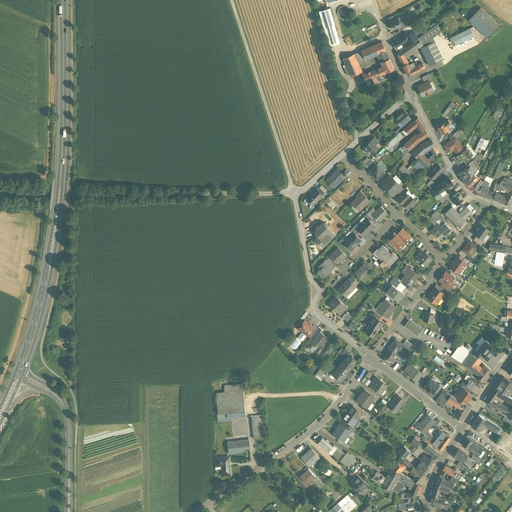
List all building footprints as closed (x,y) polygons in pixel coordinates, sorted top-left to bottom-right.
[(350,15),(351,13),(350,10),(349,8),(346,7),(344,6),(341,7),(339,8),(338,10),(337,13),(338,15),(339,18),(341,19),(344,20),(346,19),(349,17),(350,15)] [(470,14),(471,12),(470,10),(469,9),(467,8),(465,7),(464,8),(462,9),(461,11),(460,12),(461,14),(462,16),(464,17),(466,18),(468,17),(469,16),(470,14)] [(481,7),(468,20),(486,37),(498,25),(481,7)] [(329,8),(319,11),(329,46),(339,43),(329,8)] [(406,15),(401,17),(398,18),(401,26),(404,25),(404,24),(409,21),(406,15)] [(398,18),(389,22),(392,30),(401,26),(398,18)] [(437,24),(424,33),(418,38),(410,44),(403,49),(397,53),(399,58),(404,55),(417,47),(421,47),(427,61),(429,65),(430,65),(443,59),(433,37),(442,31),(437,24)] [(403,29),(406,35),(412,30),(409,25),(403,29)] [(470,28),(452,37),(454,42),(456,45),(474,36),(470,28)] [(406,35),(405,35),(405,36),(408,40),(410,44),(418,38),(416,35),(413,30),(412,30),(406,35)] [(405,36),(393,43),(395,48),(408,40),(405,36)] [(382,42),(357,53),(361,62),(378,54),(386,51),(382,42)] [(391,62),(386,51),(378,54),(383,66),(391,62)] [(358,63),(354,54),(343,59),(351,77),(362,72),(358,63)] [(391,62),(383,66),(384,67),(386,72),(394,69),(391,62)] [(411,66),(409,67),(408,64),(407,63),(403,65),(408,75),(417,71),(414,67),(411,68),(411,66)] [(384,67),(363,76),(366,81),(370,80),(375,77),(386,72),(384,67)] [(428,74),(422,77),(425,83),(429,81),(429,83),(432,81),(428,74)] [(425,83),(418,87),(422,96),(433,91),(429,83),(429,81),(425,83)] [(449,106),(443,114),(446,116),(451,108),(454,104),(451,102),(449,106)] [(502,113),(496,110),(493,116),(499,119),(502,113)] [(404,111),(394,119),(398,123),(401,126),(401,127),(410,119),(406,116),(408,115),(404,111)] [(423,126),(417,117),(404,128),(408,133),(417,126),(419,129),(423,126)] [(410,119),(401,127),(403,129),(411,122),(410,119)] [(448,120),(438,127),(442,134),(445,132),(446,133),(447,132),(447,131),(449,129),(447,126),(451,123),(448,120)] [(408,133),(404,128),(400,132),(404,137),(408,133)] [(420,132),(417,134),(421,139),(428,135),(424,129),(420,132)] [(460,129),(452,135),(455,138),(456,139),(463,134),(460,129)] [(400,132),(395,136),(388,143),(391,146),(392,147),(404,137),(400,132)] [(417,134),(415,134),(405,144),(402,147),(407,153),(419,141),(421,139),(417,134)] [(374,137),(364,147),(371,155),(379,148),(376,145),(379,142),(374,137)] [(455,138),(444,146),(449,152),(456,148),(459,152),(463,150),(464,149),(456,139),(455,138)] [(481,138),(475,151),(479,153),(481,148),(485,150),(489,142),(481,138)] [(430,139),(421,144),(425,150),(426,150),(430,148),(434,146),(430,139)] [(421,144),(413,153),(418,158),(412,165),(416,169),(420,173),(430,163),(427,159),(422,155),(426,151),(426,150),(425,150),(421,144)] [(439,154),(434,146),(430,148),(433,153),(435,155),(433,157),(435,158),(439,154)] [(464,149),(463,150),(459,152),(453,157),(458,165),(464,160),(466,159),(467,159),(472,156),(473,155),(467,147),(464,149)] [(435,155),(433,153),(427,159),(430,163),(434,159),(433,158),(433,157),(435,155)] [(483,160),(476,155),(475,158),(473,159),(471,161),(479,166),(482,163),(483,160)] [(472,156),(467,159),(466,159),(464,160),(467,164),(471,161),(473,159),(472,156)] [(367,158),(361,164),(364,167),(365,165),(370,161),(367,158)] [(371,159),(365,165),(370,170),(376,164),(371,159)] [(467,164),(466,165),(467,167),(459,172),(466,183),(473,174),(476,170),(479,166),(471,161),(467,164)] [(377,164),(369,171),(377,179),(385,172),(377,164)] [(411,181),(415,177),(411,173),(407,169),(403,164),(398,169),(411,181)] [(437,164),(432,170),(429,174),(432,177),(434,179),(443,169),(437,164)] [(407,169),(411,173),(416,169),(412,165),(407,169)] [(337,169),(326,180),(330,184),(331,183),(335,187),(341,180),(345,177),(345,176),(337,169)] [(420,173),(416,169),(411,173),(415,177),(420,173)] [(473,174),(466,183),(470,187),(473,184),(478,177),(473,174)] [(401,187),(390,175),(384,180),(381,183),(393,195),(396,192),(401,187)] [(449,177),(442,182),(437,186),(439,189),(442,187),(443,190),(444,189),(446,187),(446,188),(453,183),(449,177)] [(475,186),(473,189),(477,193),(481,185),(483,182),(480,180),(475,186)] [(490,183),(483,180),(483,182),(481,185),(488,188),(491,184),(490,183)] [(488,188),(481,185),(477,193),(484,196),(487,190),(488,188)] [(442,187),(439,189),(437,186),(436,186),(436,187),(437,188),(433,191),(432,191),(437,198),(439,198),(443,195),(442,194),(445,192),(444,189),(443,190),(442,187)] [(403,189),(399,194),(401,196),(405,192),(407,190),(405,187),(403,189)] [(316,189),(307,199),(313,205),(322,196),(316,189)] [(405,192),(401,196),(397,199),(402,204),(403,204),(410,197),(405,192)] [(445,192),(442,194),(443,195),(439,198),(443,202),(446,198),(449,195),(445,192)] [(453,195),(451,197),(456,204),(458,203),(459,204),(460,203),(460,202),(463,200),(458,192),(453,195)] [(362,193),(352,203),(359,211),(366,205),(369,201),(362,193)] [(511,197),(508,196),(507,195),(506,198),(503,203),(509,205),(511,201),(511,199),(511,197)] [(410,197),(403,204),(407,209),(411,205),(415,201),(415,200),(410,196),(410,197)] [(415,201),(411,205),(413,207),(419,200),(417,198),(415,200),(415,201)] [(313,205),(307,199),(306,199),(305,199),(304,200),(304,201),(305,202),(306,202),(310,206),(310,207),(311,208),(312,208),(313,207),(313,206),(312,206),(313,205)] [(376,210),(372,214),(379,222),(388,214),(380,206),(376,210)] [(459,214),(452,206),(445,214),(459,228),(460,227),(461,227),(460,226),(466,220),(464,219),(459,214)] [(466,207),(459,214),(464,219),(471,212),(466,207)] [(428,220),(430,222),(433,219),(439,213),(437,210),(430,216),(431,216),(428,220)] [(439,213),(433,219),(436,222),(440,218),(442,215),(439,213)] [(370,221),(366,218),(365,219),(362,223),(370,231),(375,226),(370,221)] [(436,222),(433,219),(430,222),(434,226),(438,223),(441,226),(444,223),(440,218),(436,222)] [(444,223),(441,226),(438,223),(434,226),(430,230),(438,238),(442,233),(445,236),(451,230),(445,223),(444,222),(444,223)] [(322,223),(319,226),(317,226),(316,227),(316,229),(317,230),(316,231),(316,234),(318,237),(327,228),(327,227),(327,225),(325,223),(323,223),(322,223)] [(358,227),(357,228),(360,231),(365,236),(370,231),(362,223),(358,227)] [(481,225),(479,227),(478,227),(476,230),(477,231),(475,234),(477,235),(482,239),(483,239),(489,230),(481,225)] [(318,237),(315,240),(317,243),(318,242),(323,247),(333,238),(335,235),(333,233),(327,228),(318,237)] [(402,229),(398,232),(397,231),(394,233),(404,243),(408,239),(407,238),(409,235),(402,229)] [(355,235),(352,232),(351,233),(348,237),(356,245),(360,240),(355,235)] [(404,243),(394,233),(392,235),(394,237),(390,241),(397,248),(399,245),(401,247),(404,243)] [(482,239),(477,235),(473,239),(480,245),(484,240),(483,239),(482,239)] [(356,245),(348,237),(344,241),(343,242),(346,245),(351,250),(356,245)] [(470,241),(462,250),(471,257),(478,247),(470,241)] [(391,253),(382,245),(375,253),(382,260),(383,261),(389,267),(398,258),(392,252),(391,253)] [(505,247),(493,245),(492,251),(504,253),(504,252),(504,253),(505,247)] [(338,248),(330,256),(338,264),(346,256),(338,248)] [(432,258),(422,250),(416,257),(427,265),(432,258)] [(504,253),(497,252),(494,264),(502,266),(504,253)] [(338,264),(330,256),(327,259),(330,262),(335,267),(338,264)] [(459,257),(458,256),(455,260),(454,259),(453,261),(462,268),(466,263),(463,261),(459,257)] [(323,268),(321,270),(321,269),(320,270),(317,273),(323,279),(332,269),(328,264),(329,263),(326,260),(320,265),(323,268)] [(389,267),(383,261),(379,265),(385,271),(389,267)] [(462,268),(453,261),(451,263),(452,264),(450,267),(455,271),(458,273),(462,268)] [(365,262),(357,271),(355,273),(359,278),(364,283),(371,276),(368,273),(371,269),(372,269),(368,266),(365,262)] [(379,268),(372,262),(368,266),(372,269),(371,269),(375,273),(379,268)] [(416,272),(407,266),(405,268),(404,269),(405,269),(402,273),(405,275),(402,280),(408,284),(411,286),(412,286),(415,282),(414,281),(419,275),(416,272)] [(454,277),(445,271),(439,280),(443,282),(448,286),(454,277)] [(358,282),(352,276),(348,280),(354,286),(358,282)] [(400,282),(394,277),(389,283),(392,284),(396,287),(400,282)] [(348,280),(339,289),(346,296),(352,290),(351,289),(354,286),(348,280)] [(448,286),(443,282),(440,286),(442,288),(447,292),(450,287),(448,286)] [(396,287),(392,284),(386,292),(399,302),(405,294),(396,287)] [(435,286),(427,297),(436,304),(444,293),(440,291),(435,286)] [(346,308),(335,297),(329,303),(333,307),(340,314),(346,308)] [(377,310),(382,315),(387,318),(395,307),(385,299),(377,310)] [(352,316),(347,312),(343,317),(347,322),(348,321),(352,316)] [(430,313),(425,312),(423,320),(432,323),(434,314),(430,313)] [(373,326),(369,330),(367,329),(365,332),(373,337),(380,328),(379,328),(383,322),(379,320),(374,316),(369,323),(373,326)] [(422,328),(409,319),(405,326),(417,335),(422,328)] [(313,326),(305,320),(303,322),(302,322),(301,322),(300,324),(300,325),(301,325),(298,329),(306,335),(308,332),(313,327),(313,326)] [(354,323),(352,321),(350,323),(347,327),(353,331),(357,326),(354,323)] [(317,328),(313,325),(313,326),(313,327),(308,332),(312,335),(317,328)] [(312,335),(315,338),(319,332),(320,332),(322,330),(318,327),(317,328),(312,335)] [(320,332),(319,332),(315,338),(311,343),(317,347),(321,350),(324,347),(322,345),(327,338),(320,332)] [(480,346),(485,340),(482,337),(477,343),(480,346)] [(399,342),(395,339),(396,339),(393,343),(392,343),(388,349),(389,349),(385,354),(385,359),(390,362),(398,353),(402,356),(407,347),(403,344),(402,343),(402,344),(399,342)] [(414,346),(406,340),(403,344),(407,347),(408,348),(409,347),(412,349),(414,346)] [(495,350),(485,340),(480,346),(476,351),(480,355),(481,353),(487,359),(495,350)] [(317,347),(311,343),(308,346),(314,351),(317,347)] [(452,356),(458,360),(463,354),(465,356),(469,350),(465,347),(461,343),(452,356)] [(469,350),(472,353),(474,350),(468,344),(465,347),(469,350)] [(350,353),(345,348),(341,353),(346,357),(348,354),(349,354),(350,353)] [(472,353),(469,350),(465,356),(460,362),(474,372),(477,369),(478,369),(480,367),(478,365),(481,361),(477,357),(472,353)] [(352,356),(350,356),(349,354),(348,354),(346,357),(345,359),(353,366),(354,364),(354,362),(356,360),(353,358),(353,357),(352,356)] [(353,366),(345,359),(341,364),(349,370),(350,368),(352,367),(353,366)] [(338,368),(332,374),(341,381),(349,370),(341,364),(338,368)] [(421,372),(410,364),(408,367),(407,366),(404,370),(411,375),(410,376),(417,381),(421,376),(422,373),(421,372)] [(323,365),(315,376),(321,380),(329,370),(323,365)] [(480,367),(478,369),(477,369),(474,372),(478,375),(478,374),(480,375),(484,379),(491,370),(484,365),(481,368),(480,367)] [(466,385),(465,384),(463,387),(469,392),(474,384),(480,387),(482,383),(476,379),(471,376),(466,385)] [(378,379),(376,377),(370,385),(381,393),(387,385),(378,378),(378,379)] [(511,389),(511,382),(504,377),(496,388),(500,390),(508,395),(511,389)] [(439,385),(431,379),(425,386),(427,388),(427,389),(430,392),(430,391),(433,393),(434,390),(439,385)] [(439,385),(434,390),(437,393),(443,386),(440,383),(439,385)] [(242,384),(229,385),(230,392),(243,391),(242,384)] [(473,395),(463,387),(460,392),(469,399),(473,395)] [(495,388),(491,394),(496,397),(496,395),(505,400),(508,395),(500,390),(496,388),(495,388)] [(365,389),(356,400),(367,408),(372,402),(375,397),(365,389)] [(456,397),(451,394),(443,390),(441,394),(436,401),(443,406),(447,401),(457,406),(459,406),(461,401),(457,399),(457,398),(456,397)] [(225,393),(216,394),(218,412),(217,413),(218,421),(231,420),(231,417),(246,415),(245,410),(243,391),(230,392),(225,393)] [(469,399),(460,392),(456,397),(457,398),(457,399),(461,401),(466,404),(469,399)] [(397,394),(388,406),(396,412),(405,400),(397,394)] [(488,398),(486,403),(499,410),(501,405),(494,401),(496,397),(491,394),(488,398)] [(466,404),(461,401),(459,406),(461,407),(460,407),(460,408),(459,408),(457,411),(458,412),(464,415),(469,406),(466,404)] [(385,404),(377,416),(379,419),(381,416),(388,406),(385,404)] [(362,412),(353,405),(348,412),(357,419),(362,412)] [(508,415),(511,410),(501,405),(499,410),(508,415)] [(357,419),(348,412),(343,418),(349,423),(353,425),(354,424),(357,419)] [(464,415),(458,412),(455,417),(461,421),(464,415)] [(262,415),(251,416),(253,438),(262,437),(261,431),(264,431),(262,415)] [(486,420),(479,415),(471,426),(479,431),(484,423),(486,420)] [(381,416),(379,419),(388,426),(390,423),(381,416)] [(430,418),(427,416),(420,424),(422,425),(418,429),(424,434),(432,424),(433,425),(435,424),(436,422),(431,418),(430,418)] [(381,422),(374,417),(372,420),(379,425),(381,422)] [(500,428),(486,420),(484,423),(486,424),(485,426),(497,433),(500,428)] [(351,431),(339,423),(332,434),(339,439),(342,440),(344,441),(342,440),(345,435),(347,437),(347,436),(351,431)] [(440,430),(434,437),(436,439),(437,438),(436,437),(438,435),(439,436),(443,432),(440,430)] [(430,434),(427,432),(422,438),(425,441),(427,438),(430,434)] [(438,435),(436,437),(437,438),(436,439),(433,443),(437,447),(446,435),(443,432),(439,436),(438,435)] [(446,435),(437,447),(442,450),(450,438),(446,435)] [(333,446),(322,437),(317,443),(328,452),(333,446)] [(466,437),(462,444),(468,448),(468,449),(473,442),(466,437)] [(421,444),(414,438),(410,443),(416,449),(418,447),(421,444)] [(248,440),(228,442),(229,453),(243,452),(243,449),(249,448),(248,440)] [(473,442),(468,449),(468,448),(468,449),(474,453),(477,456),(478,456),(482,450),(476,445),(473,442)] [(345,454),(334,445),(333,446),(328,452),(340,461),(345,454)] [(410,451),(404,446),(397,453),(404,459),(410,451)] [(418,447),(416,449),(413,453),(417,457),(422,450),(418,447)] [(434,449),(431,447),(429,450),(428,451),(432,454),(431,455),(432,456),(436,459),(439,454),(434,449)] [(312,449),(307,454),(306,453),(301,457),(310,466),(320,457),(312,449)] [(465,454),(458,449),(453,457),(457,460),(458,459),(460,461),(461,461),(462,459),(465,455),(465,454)] [(345,454),(340,461),(346,466),(354,457),(347,452),(345,454)] [(432,456),(430,459),(424,455),(421,460),(421,461),(425,464),(429,468),(436,459),(432,456)] [(229,456),(215,458),(215,466),(216,466),(216,465),(221,464),(222,476),(231,475),(229,456)] [(482,464),(473,456),(471,459),(474,461),(478,464),(478,465),(480,466),(482,464)] [(354,457),(346,466),(349,468),(356,459),(354,457)] [(471,459),(468,457),(464,461),(469,465),(470,466),(474,461),(471,459)] [(413,466),(405,459),(402,463),(401,463),(405,466),(410,470),(413,466)] [(464,461),(462,459),(461,461),(460,461),(459,463),(463,465),(467,468),(469,465),(464,461)] [(402,463),(398,460),(391,468),(400,473),(403,469),(405,466),(401,463),(402,463)] [(421,461),(417,466),(418,467),(416,469),(423,475),(429,468),(425,464),(421,461)] [(478,464),(474,461),(470,466),(475,469),(478,465),(478,464)] [(459,463),(458,463),(456,466),(459,468),(466,471),(467,468),(463,465),(459,463)] [(416,469),(413,466),(410,470),(409,470),(416,476),(420,479),(423,475),(416,469)] [(452,470),(445,466),(443,470),(446,472),(454,477),(456,473),(452,470)] [(323,467),(321,472),(324,473),(323,475),(329,477),(332,471),(323,467)] [(400,473),(391,468),(387,474),(395,478),(398,479),(403,482),(407,477),(403,475),(402,474),(400,473)] [(308,469),(299,477),(306,484),(315,476),(308,469)] [(380,473),(374,470),(371,476),(376,480),(380,474),(380,473)] [(380,474),(376,480),(381,483),(385,477),(381,474),(380,474)] [(381,483),(381,485),(392,490),(398,479),(395,478),(387,474),(381,483)] [(312,480),(320,489),(324,485),(316,476),(312,480)] [(358,476),(351,483),(360,493),(362,495),(367,491),(365,489),(369,485),(358,476)] [(413,480),(407,477),(403,482),(404,483),(412,488),(412,489),(413,489),(417,491),(420,485),(417,483),(413,480)] [(450,479),(448,482),(444,480),(445,480),(439,477),(436,484),(449,489),(450,489),(454,482),(456,482),(458,479),(453,477),(451,480),(450,479)] [(403,492),(402,491),(402,490),(400,489),(404,483),(403,482),(398,479),(392,490),(395,491),(396,492),(401,493),(402,493),(403,492)] [(449,489),(436,484),(433,492),(438,494),(439,490),(440,490),(448,493),(449,489)] [(320,493),(327,502),(331,499),(324,490),(320,493)] [(404,497),(400,497),(401,493),(396,492),(395,496),(394,503),(394,506),(402,504),(404,497)] [(350,493),(337,504),(341,509),(345,506),(351,500),(356,506),(357,507),(362,502),(359,499),(358,500),(356,497),(354,498),(350,493)] [(402,493),(401,493),(400,497),(404,497),(402,504),(404,504),(407,503),(410,502),(415,502),(415,499),(415,495),(411,494),(402,493)] [(437,497),(432,496),(431,502),(432,502),(431,504),(441,507),(442,505),(444,500),(437,497)] [(351,500),(345,506),(350,511),(356,506),(351,500)] [(449,501),(444,500),(442,505),(447,506),(448,503),(451,504),(449,511),(450,511),(453,503),(449,501)] [(415,502),(410,502),(407,503),(408,508),(410,508),(413,507),(414,511),(421,510),(418,501),(415,502)]
